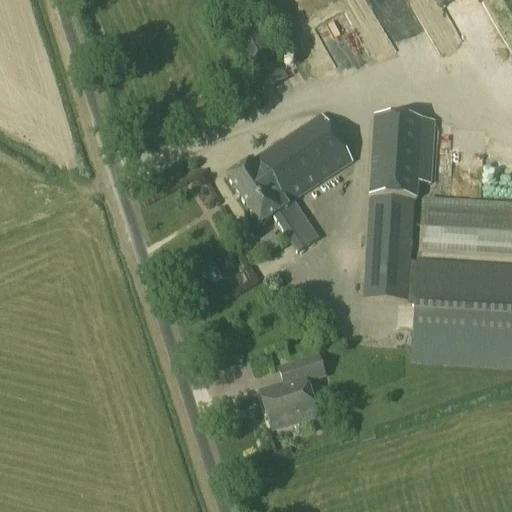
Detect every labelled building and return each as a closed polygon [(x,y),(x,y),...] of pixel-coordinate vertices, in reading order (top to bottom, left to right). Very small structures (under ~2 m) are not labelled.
[(227,42),(259,99),(288,82),(255,26),(227,42)] [(321,119),(256,160),(225,180),(258,231),(273,222),(297,258),(319,244),(294,205),(353,167),(321,119)] [(367,202),(368,202),(362,299),(413,302),(409,368),(511,374),(511,270),(416,264),(416,266),(411,266),(415,205),(417,205),(418,188),(431,189),(435,125),(372,121),(367,202)] [(511,208),(425,203),(421,257),(511,262),(511,208)] [(277,375),(282,389),(259,397),(271,435),(316,420),(305,387),(325,381),(318,361),(277,375)]
